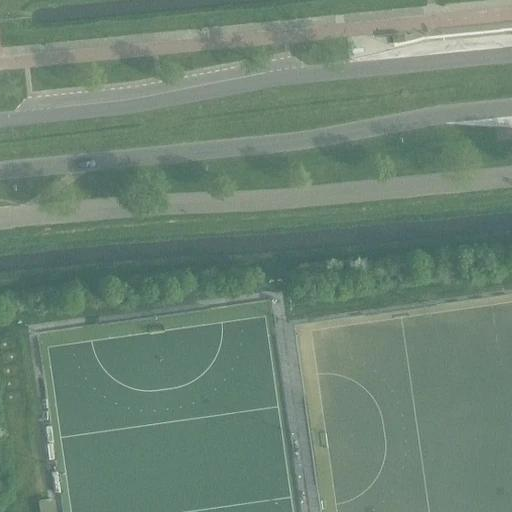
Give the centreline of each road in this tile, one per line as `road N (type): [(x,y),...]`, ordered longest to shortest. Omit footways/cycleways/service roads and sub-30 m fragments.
road 1 (secondary): [(511,55),(281,78),(129,107),(0,120)]
road 2 (secondary): [(0,171),(511,108)]
road 3 (unclassified): [(0,221),(511,177)]
